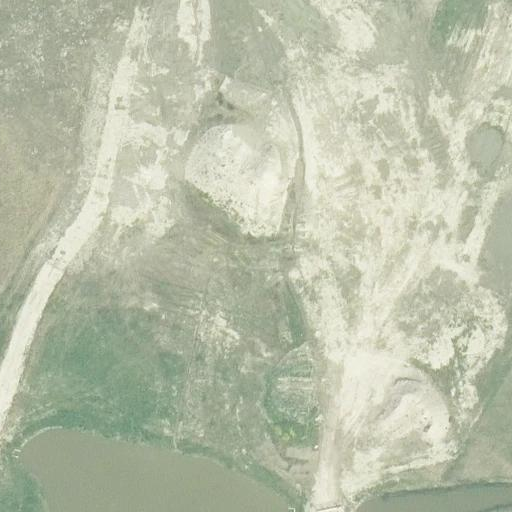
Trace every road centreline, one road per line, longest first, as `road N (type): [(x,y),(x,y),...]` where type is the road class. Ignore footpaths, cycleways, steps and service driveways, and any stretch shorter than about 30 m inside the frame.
road 1 (residential): [(73,207),(370,294)]
road 2 (residential): [(370,294),(456,0)]
road 3 (residential): [(327,511),(321,467),(334,375),(370,294)]
road 4 (residential): [(73,207),(126,0)]
road 5 (residential): [(0,404),(73,207)]
road 6 (residential): [(370,294),(511,335)]
